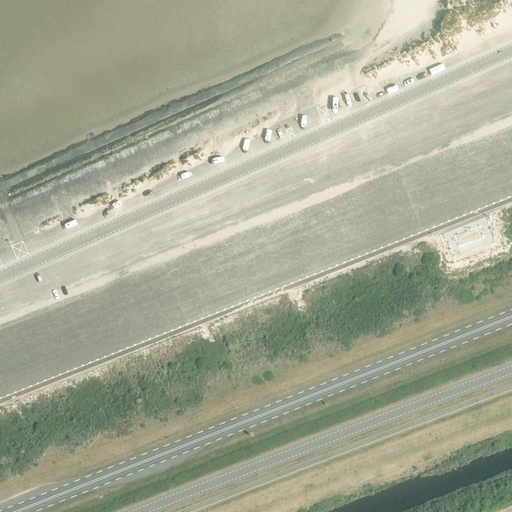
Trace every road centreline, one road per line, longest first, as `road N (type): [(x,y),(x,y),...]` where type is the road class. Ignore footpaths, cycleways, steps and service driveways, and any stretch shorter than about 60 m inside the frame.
road 1 (unclassified): [(0,277),(511,50)]
road 2 (primary): [(11,511),(511,315)]
road 3 (tertiary): [(147,511),(511,371)]
